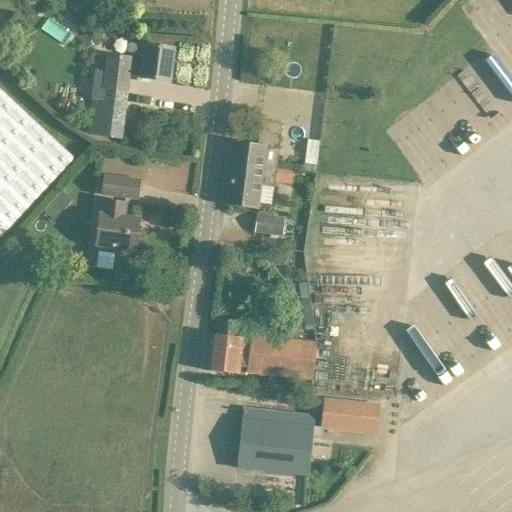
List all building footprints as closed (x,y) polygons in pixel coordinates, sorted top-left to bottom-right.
[(85,2),(83,17),(97,19),(99,4),(85,2)] [(64,43),(71,31),(47,16),(40,27),(64,43)] [(169,85),(169,82),(173,49),(144,45),(142,61),(109,57),(105,88),(100,88),(94,125),(121,129),(126,93),(128,77),(141,79),(141,82),(169,85)] [(0,237),(60,173),(74,158),(0,89),(0,237)] [(276,149),(278,149),(281,124),(261,122),(258,145),(232,141),(223,205),(257,210),(260,186),(273,188),(276,166),(274,166),(276,149)] [(277,181),(292,182),(293,171),(277,171),(277,181)] [(140,181),(120,178),(102,176),(100,194),(137,199),(140,181)] [(55,198),(65,208),(72,200),(61,191),(55,198)] [(96,245),(135,251),(139,219),(124,217),(126,203),(106,201),(105,215),(100,214),(96,245)] [(255,232),(282,235),(284,219),(257,215),(255,232)] [(240,338),(241,322),(218,319),(216,335),(211,335),(207,371),(238,374),(239,367),(247,368),(247,372),(312,379),(316,343),(251,336),(250,339),(240,338)] [(324,399),(321,428),(375,433),(378,405),(324,399)] [(315,416),(243,408),(236,468),(308,476),(315,416)]
